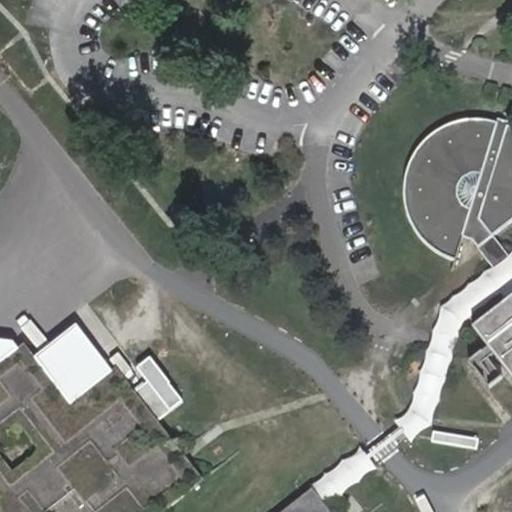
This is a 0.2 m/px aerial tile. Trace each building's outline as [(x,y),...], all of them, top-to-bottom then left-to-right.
[(449,113),(414,141),(398,171),(409,235),(455,267),(511,223),(511,114),(499,110),(449,113)] [(511,275),(511,258),(447,308),(413,405),(275,511),(300,511),(428,413),(461,315),(511,275)] [(511,276),(496,288),(505,299),(511,292),(511,276)] [(511,293),(472,324),(511,375),(511,293)] [(78,339),(47,362),(74,399),(105,376),(78,339)] [(17,344),(0,360),(0,487),(17,472),(0,452),(0,432),(53,383),(17,344)] [(482,351),(470,360),(489,386),(502,376),(482,351)] [(155,354),(139,366),(149,379),(139,386),(162,418),(188,399),(155,354)]
